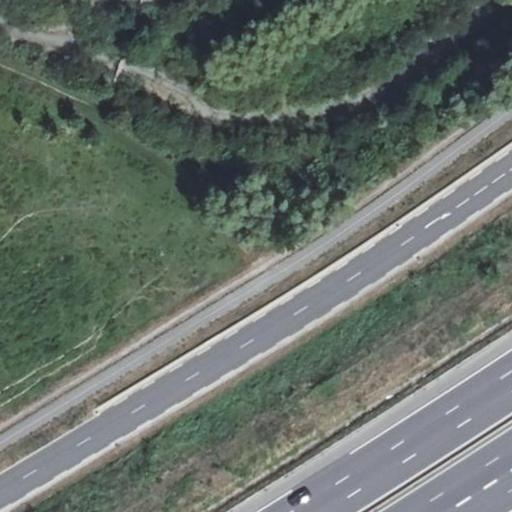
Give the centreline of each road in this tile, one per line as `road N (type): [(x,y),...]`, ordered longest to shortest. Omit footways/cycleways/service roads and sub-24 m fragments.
road 1 (secondary): [(0,493),(259,338),(511,171)]
road 2 (motorway): [(511,382),(308,511)]
